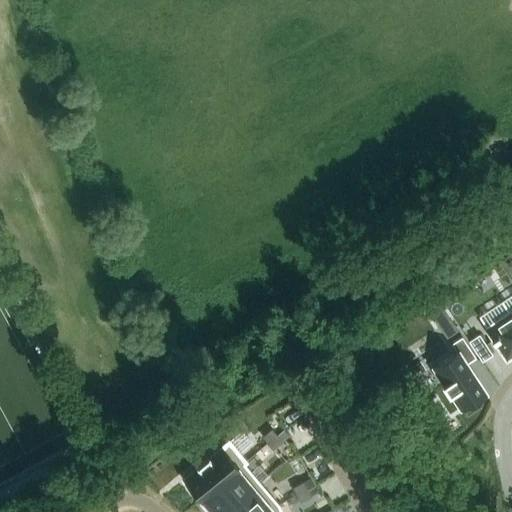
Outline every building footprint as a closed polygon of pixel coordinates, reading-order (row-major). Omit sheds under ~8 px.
[(511,311),(487,328),(493,337),(491,338),(493,341),(494,340),(507,358),(511,354),(511,311)] [(479,334),(469,341),(482,361),(492,354),(479,334)] [(457,351),(433,367),(444,383),(442,384),(448,394),(450,393),(461,409),(484,393),(465,365),(476,358),(462,337),(451,343),(457,351)] [(272,429),(262,436),(267,443),(277,435),(272,429)] [(277,435),(267,443),(273,449),(282,441),(277,435)] [(229,440),(183,479),(200,500),(202,498),(244,463),(247,461),(229,440)] [(244,463),(202,498),(213,511),(220,511),(259,480),(244,463)] [(259,480),(220,511),(265,511),(279,504),(259,480)] [(303,481),(293,487),(296,494),(307,488),(303,481)] [(307,488),(296,494),(300,501),(311,496),(307,488)]
